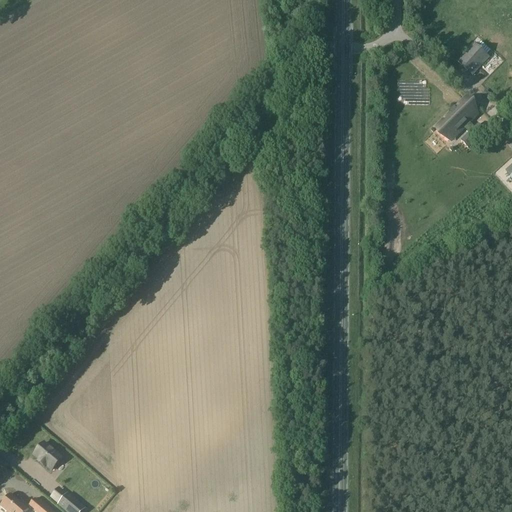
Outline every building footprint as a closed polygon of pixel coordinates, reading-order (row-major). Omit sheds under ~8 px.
[(489,59),(474,45),(457,63),(472,77),(489,59)] [(504,122),(494,110),(470,132),(471,133),(473,132),(481,141),(479,143),(480,144),(504,122)] [(511,169),(511,168),(500,176),(505,182),(511,176),(511,169)] [(52,471),(62,459),(44,444),(34,456),(40,461),(39,462),(45,467),(46,466),(52,471)] [(83,511),(86,509),(68,494),(57,506),(64,511),(83,511)] [(27,511),(29,510),(10,495),(0,507),(5,511),(27,511)] [(54,511),(38,499),(31,506),(38,511),(54,511)]
